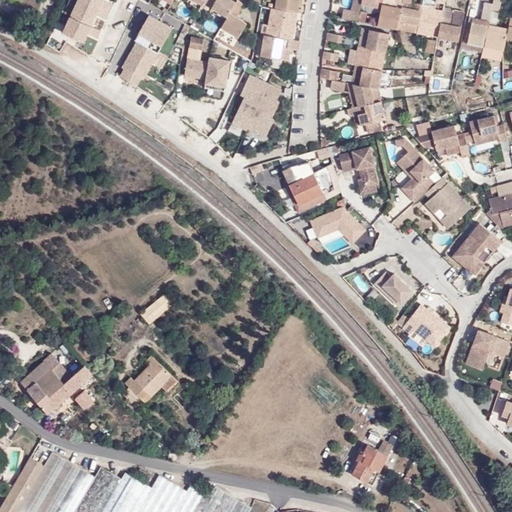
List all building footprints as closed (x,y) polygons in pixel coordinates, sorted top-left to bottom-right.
[(78,0),(72,15),(93,25),(97,15),(105,19),(113,3),(107,0),(78,0)] [(236,3),(230,0),(205,0),(204,4),(227,17),(236,3)] [(296,13),(298,0),(275,0),(274,9),(296,13)] [(365,0),(356,0),(355,8),(364,10),(364,8),(366,1),(365,0)] [(438,7),(447,8),(448,2),(439,0),(438,7)] [(495,0),(494,7),(501,9),(503,0),(495,0)] [(401,26),(405,6),(398,4),(386,2),(385,5),(382,22),(401,26)] [(234,19),(241,6),(236,3),(227,17),(221,29),(237,39),(245,26),(234,19)] [(401,26),(421,30),(425,7),(409,4),(406,3),(405,6),(401,26)] [(441,34),(444,21),(447,8),(438,7),(426,4),(425,7),(421,30),(441,34)] [(484,18),(492,20),(494,7),(487,6),(484,18)] [(346,15),(362,18),(364,10),(355,8),(348,7),(346,15)] [(467,9),(457,7),(454,23),(464,25),(468,9),(467,9)] [(369,20),(371,10),(364,8),(364,10),(362,18),(369,20)] [(267,24),(265,35),(291,40),(296,13),(274,9),(270,9),(267,24)] [(150,12),(138,31),(162,45),(173,26),(150,12)] [(93,25),(72,15),(64,33),(85,44),(89,35),(98,38),(102,29),(93,25)] [(441,34),(462,39),(464,25),(454,23),(444,21),(441,34)] [(490,27),(491,24),(475,21),(471,40),(487,44),(490,27)] [(510,26),(498,24),(491,22),(491,24),(490,27),(509,31),(510,26)] [(366,25),(362,43),(370,45),(374,27),(366,25)] [(389,49),(393,31),(374,27),(370,45),(389,49)] [(487,44),(506,48),(508,35),(509,31),(490,27),(487,44)] [(237,39),(221,29),(219,32),(235,42),(237,39)] [(347,33),(331,30),(330,37),(345,40),(347,33)] [(291,40),(265,35),(262,54),(290,59),(292,50),(289,49),(291,40)] [(204,38),(191,36),(190,47),(203,49),(204,38)] [(299,42),(291,40),(289,49),(292,50),(297,50),(299,42)] [(139,42),(121,74),(137,85),(141,77),(144,79),(159,53),(139,42)] [(370,45),(362,43),(362,48),(359,61),(361,62),(365,63),(385,67),(389,49),(370,45)] [(362,48),(354,46),(351,60),(359,61),(362,48)] [(343,51),(328,48),(327,55),(342,58),(343,51)] [(210,62),(188,58),(184,76),(228,86),(232,59),(212,54),(210,62)] [(361,62),(359,61),(356,72),(359,72),(363,73),(365,63),(361,62)] [(359,72),(356,72),(355,80),(356,80),(382,85),(385,67),(365,63),(363,73),(359,72)] [(343,68),(325,65),(324,74),(337,76),(341,77),(343,68)] [(249,128),(267,136),(276,118),(273,117),(280,100),(278,99),(282,88),(251,75),(241,95),(245,96),(232,125),(247,130),(249,128)] [(348,88),(350,79),(341,77),(337,76),(335,85),(348,88)] [(355,80),(351,79),(358,104),(363,103),(356,80),(355,80)] [(385,97),(382,85),(356,80),(363,103),(385,97)] [(363,103),(358,104),(351,106),(353,112),(358,112),(362,111),(364,122),(370,120),(383,118),(389,116),(385,97),(363,103)] [(437,111),(435,103),(420,106),(422,115),(437,111)] [(492,126),(489,115),(464,121),(470,145),(494,139),(495,142),(503,140),(499,124),(492,126)] [(385,127),(383,118),(370,120),(372,130),(385,127)] [(421,148),(430,145),(431,150),(440,147),(453,144),(455,152),(456,157),(465,155),(459,133),(451,135),(449,125),(426,131),(427,133),(411,137),(421,148)] [(430,170),(400,138),(390,140),(392,147),(398,146),(404,152),(395,159),(411,176),(408,178),(397,188),(411,202),(420,193),(431,183),(424,176),(430,170)] [(440,147),(442,156),(455,152),(453,144),(440,147)] [(328,158),(325,147),(296,155),(300,164),(308,162),(309,163),(328,158)] [(371,165),(367,147),(335,155),(340,173),(356,169),(358,178),(360,188),(372,185),(375,184),(370,166),(371,165)] [(395,159),(393,162),(408,178),(411,176),(395,159)] [(326,198),(323,191),(314,172),(309,163),(308,162),(300,164),(289,166),(295,179),(301,175),(302,177),(289,184),(288,183),(283,185),(296,213),(326,198)] [(289,184),(302,177),(301,175),(295,179),(289,166),(282,169),(288,183),(289,184)] [(337,192),(325,167),(314,172),(323,191),(326,198),(337,192)] [(430,170),(424,176),(431,183),(437,178),(430,170)] [(431,183),(420,193),(426,199),(420,203),(430,214),(436,209),(441,215),(436,220),(444,229),(466,208),(438,177),(437,178),(431,183)] [(353,180),(357,196),(374,192),(372,185),(360,188),(358,178),(353,180)] [(499,197),(488,200),(490,209),(492,215),(499,213),(503,227),(511,224),(511,181),(495,186),(499,197)] [(362,230),(339,207),(307,221),(314,239),(335,230),(349,244),(362,230)] [(491,220),(502,231),(503,227),(499,213),(492,215),(490,209),(485,214),(491,220)] [(502,231),(491,220),(484,230),(498,242),(505,234),(502,231)] [(484,230),(476,223),(449,257),(471,275),(481,263),(475,258),(483,247),(490,252),(498,242),(484,230)] [(311,250),(317,256),(320,252),(315,246),(311,250)] [(387,278),(382,272),(370,284),(376,289),(379,286),(397,304),(409,292),(391,274),(387,278)] [(394,307),(397,304),(379,286),(376,289),(394,307)] [(511,288),(510,288),(507,297),(505,305),(508,306),(503,323),(511,325),(511,288)] [(166,295),(142,311),(149,321),(173,304),(166,295)] [(507,297),(504,296),(499,312),(502,313),(500,322),(503,323),(508,306),(505,305),(507,297)] [(402,313),(411,303),(406,298),(397,307),(402,313)] [(428,311),(420,305),(410,319),(403,314),(396,323),(403,328),(402,329),(408,334),(407,336),(421,346),(426,340),(435,348),(451,327),(438,318),(439,316),(430,309),(428,311)] [(111,326),(108,323),(100,330),(103,333),(111,326)] [(503,358),(509,341),(478,330),(465,364),(481,370),(485,360),(491,362),(494,355),(503,358)] [(85,357),(90,352),(86,347),(81,352),(85,357)] [(48,412),(78,385),(72,378),(51,355),(20,383),(48,412)] [(108,364),(101,357),(89,369),(93,373),(97,370),(99,373),(108,364)] [(144,403),(170,376),(151,357),(145,363),(149,367),(136,380),(131,376),(124,384),(144,403)] [(82,381),(76,374),(72,378),(78,385),(82,381)] [(491,387),(500,389),(502,380),(492,378),(491,387)] [(84,407),(91,401),(84,393),(77,399),(84,407)] [(511,426),(511,402),(506,401),(501,415),(508,418),(506,424),(511,426)] [(378,451),(367,446),(364,452),(359,461),(352,474),(366,482),(373,469),(378,472),(387,456),(393,447),(383,442),(378,451)] [(250,511),(253,508),(211,484),(205,493),(191,485),(188,491),(160,475),(152,488),(126,472),(122,479),(102,467),(95,477),(53,452),(42,471),(17,511),(250,511)] [(0,506),(0,511),(15,511),(30,486),(39,470),(25,461),(0,506)] [(378,472),(373,469),(366,482),(371,485),(378,472)]
